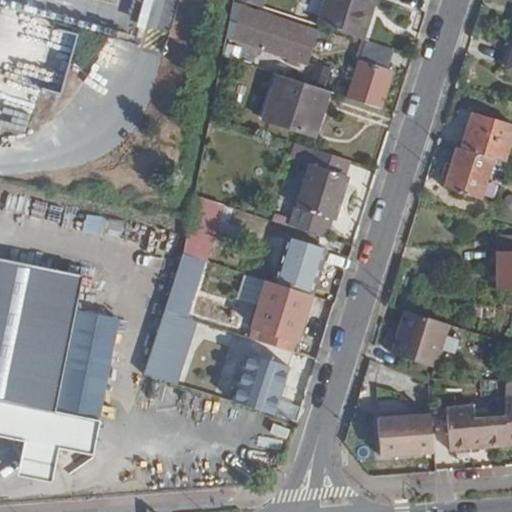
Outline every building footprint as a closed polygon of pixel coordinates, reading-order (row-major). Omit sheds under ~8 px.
[(289,17),(294,0),(236,0),(236,1),(289,17)] [(367,6),(369,0),(326,0),(317,28),(352,39),(363,4),(367,6)] [(44,27),(34,60),(63,69),(73,36),(44,27)] [(378,111),(397,55),(363,45),(346,100),(378,111)] [(100,55),(76,93),(97,106),(120,67),(100,55)] [(312,142),(328,94),(283,79),(268,129),(312,142)] [(0,123),(26,132),(35,102),(0,92),(0,123)] [(493,157),(504,161),(511,135),(511,123),(474,111),(463,147),(493,157)] [(463,147),(460,146),(444,191),(479,202),(493,157),(463,147)] [(326,241),(348,166),(312,155),(290,229),(326,241)] [(195,200),(176,262),(196,268),(215,205),(195,200)] [(268,289),(304,300),(318,254),(281,242),(268,289)] [(511,243),(502,243),(500,288),(511,287),(511,243)] [(92,453),(119,317),(77,309),(84,274),(0,257),(0,432),(26,437),(19,475),(52,482),(59,446),(92,453)] [(176,262),(159,318),(179,324),(196,268),(176,262)] [(286,357),(304,300),(268,289),(261,287),(248,330),(252,331),(247,345),(286,357)] [(447,322),(404,309),(390,354),(432,367),(447,322)] [(159,318),(140,382),(159,387),(179,324),(159,318)] [(235,402),(273,413),(288,363),(252,351),(235,402)] [(499,444),(511,443),(511,379),(503,379),(501,418),(473,420),(465,420),(464,400),(444,402),(446,447),(477,446),(477,439),(499,438),(499,444)] [(465,420),(473,420),(471,400),(464,400),(465,420)] [(378,452),(430,449),(427,410),(374,414),(378,452)] [(477,446),(499,444),(499,438),(477,439),(477,446)]
